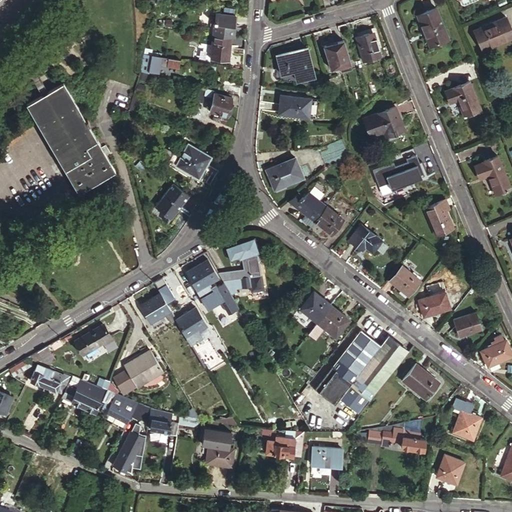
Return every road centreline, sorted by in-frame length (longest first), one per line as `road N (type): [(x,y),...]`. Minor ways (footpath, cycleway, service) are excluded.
road 1 (unclassified): [(483,511),(138,488),(0,434)]
road 2 (unclassified): [(382,1),(511,316)]
road 3 (residential): [(261,209),(511,404)]
road 4 (unclassified): [(184,248),(0,361)]
road 5 (unclassified): [(247,133),(184,248)]
road 6 (unclassified): [(257,37),(382,1)]
